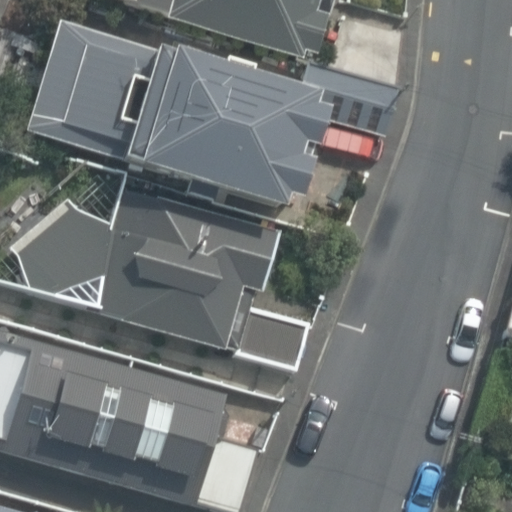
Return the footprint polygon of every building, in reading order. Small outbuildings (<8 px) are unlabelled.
[(138,0),(176,11),(174,20),(305,58),(307,49),(323,53),(333,19),(317,14),(321,0),(138,0)] [(409,31),(338,13),(324,70),(395,88),(409,31)] [(324,99),(149,44),(147,52),(55,23),(22,129),(294,214),(297,203),(308,206),(321,165),(306,160),(311,146),(325,150),(336,114),(321,109),(324,99)] [(285,232),(123,185),(86,311),(228,352),(246,287),(267,293),(285,232)] [(511,294),(502,292),(490,333),(511,339),(511,294)] [(226,396),(0,331),(0,448),(195,504),(226,396)]
